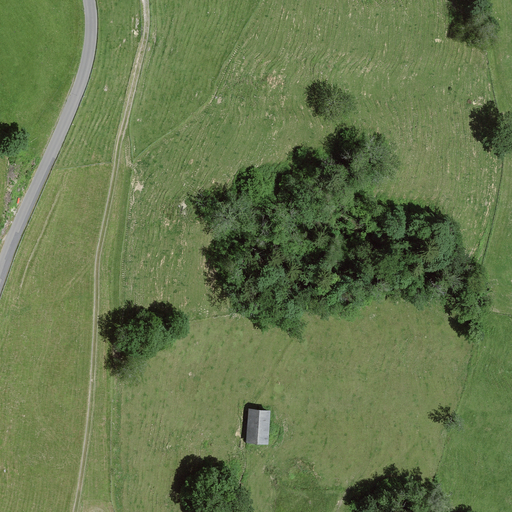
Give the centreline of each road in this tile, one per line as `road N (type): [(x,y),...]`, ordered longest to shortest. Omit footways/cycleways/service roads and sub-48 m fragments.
road 1 (track): [(145,0),(145,39),(100,254),(75,511)]
road 2 (tertiary): [(0,276),(83,76),(89,0)]
